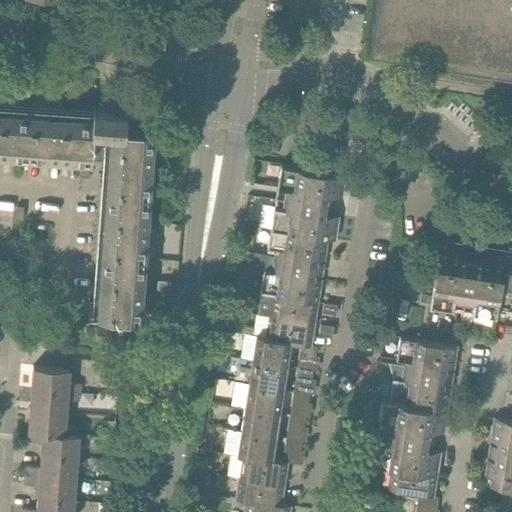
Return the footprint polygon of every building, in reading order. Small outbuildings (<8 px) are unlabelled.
[(511,0),(377,0),(369,54),(430,63),(428,78),(511,91),(511,0)] [(1,86),(14,87),(14,79),(2,78),(1,86)] [(51,90),(64,91),(64,83),(52,82),(51,90)] [(64,91),(76,92),(77,84),(64,83),(64,91)] [(140,323),(145,259),(152,163),(154,131),(124,129),(126,109),(92,107),(92,115),(0,107),(0,151),(91,158),(109,159),(109,160),(97,320),(140,323)] [(275,197),(332,206),(333,200),(327,199),(327,195),(341,197),(345,174),(280,164),(275,197)] [(270,230),(327,239),(335,240),(338,216),(324,214),(325,210),(331,211),(332,206),(275,197),(270,230)] [(273,263),(322,270),(323,264),(317,263),(317,259),(324,260),(327,239),(270,230),(267,252),(274,254),(273,263)] [(440,242),(432,291),(430,305),(463,310),(471,254),(466,254),(465,260),(461,259),(463,245),(440,242)] [(497,309),(498,309),(506,252),(482,248),(480,262),(476,262),(477,255),(471,254),(463,310),(496,316),(497,309)] [(511,253),(506,252),(498,309),(511,311),(511,253)] [(271,296),(317,303),(321,279),(315,278),(315,274),(322,275),(322,270),(273,263),(271,272),(264,270),(261,295),(271,296)] [(157,290),(170,291),(170,282),(158,281),(157,290)] [(430,305),(432,291),(422,289),(419,304),(430,305)] [(268,316),(314,323),(317,303),(271,296),(268,316)] [(322,313),(336,315),(337,305),(324,303),(322,313)] [(155,322),(167,323),(168,315),(155,314),(155,322)] [(301,344),(311,346),(314,323),(268,316),(265,336),(289,343),(301,344)] [(319,334),(333,336),(334,327),(320,324),(319,334)] [(97,339),(109,340),(110,330),(98,329),(97,339)] [(252,360),(286,365),(289,343),(265,336),(256,334),(252,360)] [(395,370),(451,379),(452,373),(446,372),(446,368),(453,369),(456,346),(399,337),(395,370)] [(311,346),(301,344),(299,354),(315,357),(316,347),(311,346)] [(248,382),(282,388),(286,365),(252,360),(248,382)] [(81,384),(69,384),(70,369),(33,366),(31,389),(80,392),(81,384)] [(296,378),(311,380),(313,370),(297,368),(296,378)] [(390,400),(447,408),(450,388),(443,387),(444,384),(450,385),(451,379),(395,370),(390,400)] [(244,407),(278,412),(282,388),(248,382),(244,407)] [(30,410),(67,413),(68,401),(80,402),(80,392),(31,389),(30,410)] [(292,401),(307,403),(309,393),(294,391),(292,401)] [(377,433),(434,441),(435,436),(428,435),(429,431),(443,433),(447,408),(390,400),(382,398),(377,433)] [(240,430),(275,435),(278,412),(244,407),(240,430)] [(28,433),(77,434),(78,427),(66,426),(67,413),(30,410),(28,433)] [(289,424),(304,427),(305,417),(290,415),(289,424)] [(488,450),(511,454),(511,420),(494,417),(490,441),(496,442),(496,446),(489,445),(488,450)] [(237,456),(271,460),(275,435),(240,430),(236,456),(237,456)] [(41,455),(78,457),(79,434),(77,434),(28,433),(28,441),(42,442),(41,455)] [(390,469),(436,476),(440,452),(426,450),(427,446),(433,447),(434,441),(377,433),(372,466),(390,469)] [(285,448),(300,450),(302,440),(287,438),(285,448)] [(511,487),(511,454),(488,450),(488,454),(494,455),(494,459),(487,458),(483,483),(503,486),(511,487)] [(25,475),(76,478),(78,457),(41,455),(40,466),(26,465),(25,475)] [(238,476),(284,483),(287,462),(271,460),(237,456),(241,457),(238,476)] [(200,471),(210,473),(212,459),(202,458),(200,471)] [(390,469),(388,489),(433,497),(436,476),(390,469)] [(198,485),(208,486),(210,473),(200,471),(198,485)] [(38,498),(74,501),(76,478),(25,475),(24,484),(39,485),(38,498)] [(244,501),(290,508),(291,506),(281,505),(284,483),(238,476),(235,500),(244,501)] [(511,511),(511,487),(503,486),(498,511),(511,511)] [(342,503),(352,505),(355,491),(345,489),(342,503)] [(361,502),(375,504),(377,494),(363,492),(361,502)] [(22,511),(73,511),(74,501),(38,498),(37,509),(23,508),(22,511)] [(193,511),(203,511),(205,502),(196,501),(193,511)] [(242,511),(289,511),(290,508),(244,501),(242,511)]
